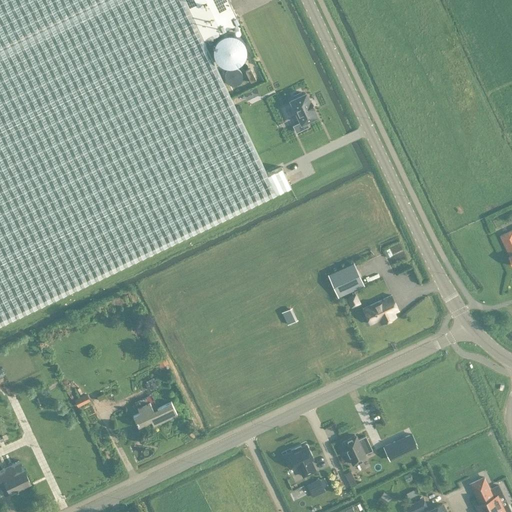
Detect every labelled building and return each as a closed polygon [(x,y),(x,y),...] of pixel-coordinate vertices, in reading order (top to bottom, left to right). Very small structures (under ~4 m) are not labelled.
[(0,0),(0,320),(290,182),(281,163),(267,170),(203,35),(239,18),(230,0),(0,0)] [(251,65),(245,68),(251,78),(256,76),(251,65)] [(293,122),(296,128),(308,122),(305,117),(316,112),(312,103),(313,103),(310,97),(309,97),(305,89),(302,91),(300,89),(293,92),(294,94),(290,96),(301,118),(293,122)] [(511,226),(502,232),(511,251),(510,252),(511,255),(511,226)] [(364,281),(353,259),(328,271),(338,293),(364,281)] [(348,301),(358,297),(355,287),(344,291),(348,301)] [(396,313),(394,309),(399,306),(392,292),(363,305),(370,320),(383,314),(385,318),(396,313)] [(285,310),(289,319),(289,320),(295,317),(291,307),(285,310)] [(168,361),(166,355),(160,358),(162,364),(168,361)] [(87,390),(75,396),(79,403),(91,397),(87,390)] [(140,409),(133,413),(138,423),(151,417),(153,422),(177,411),(171,398),(154,407),(150,399),(138,405),(140,409)] [(411,430),(391,439),(384,443),(387,450),(390,456),(418,443),(411,430)] [(366,432),(358,436),(356,432),(342,438),(353,461),(366,454),(365,450),(373,447),(366,432)] [(292,448),(287,451),(293,464),(298,462),(303,472),(315,466),(312,460),(311,460),(309,457),(313,455),(307,441),(301,444),(300,441),(291,446),(292,448)] [(31,480),(20,457),(0,465),(0,483),(4,493),(10,490),(11,493),(20,489),(19,486),(31,480)] [(482,499),(477,501),(482,511),(483,510),(484,511),(508,511),(509,511),(511,510),(511,507),(509,501),(505,503),(499,492),(504,490),(500,481),(491,485),(485,473),(472,479),(482,499)] [(424,494),(411,500),(415,509),(428,503),(424,494)] [(449,511),(443,500),(426,508),(427,511),(449,511)]
